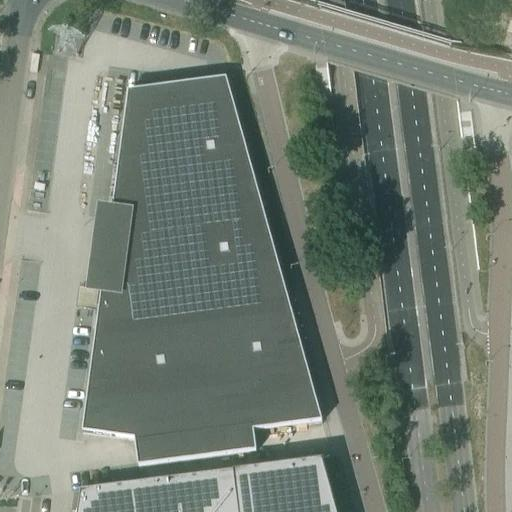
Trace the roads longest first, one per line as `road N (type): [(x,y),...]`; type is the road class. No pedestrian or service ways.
road 1 (secondary): [(361,0),(426,511)]
road 2 (secondary): [(462,511),(397,0)]
road 3 (unclassified): [(255,23),(266,97),(374,511)]
road 4 (unclassified): [(493,511),(503,215),(496,136),(505,95)]
road 5 (tertiary): [(505,95),(255,23)]
road 6 (unclassified): [(0,183),(25,0)]
